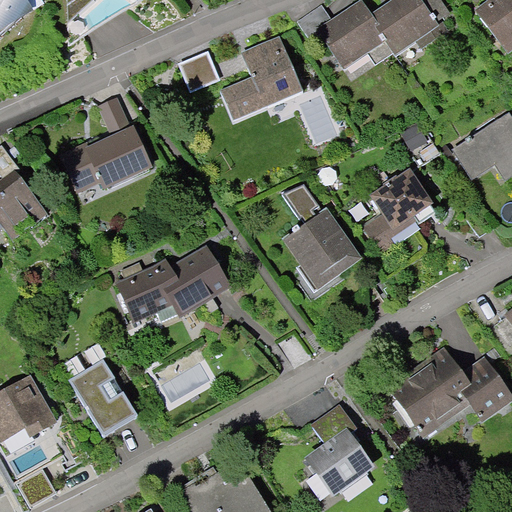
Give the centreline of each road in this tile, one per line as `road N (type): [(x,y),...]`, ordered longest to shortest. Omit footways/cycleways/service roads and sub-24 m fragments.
road 1 (residential): [(511,265),(64,511)]
road 2 (residential): [(269,0),(0,126)]
